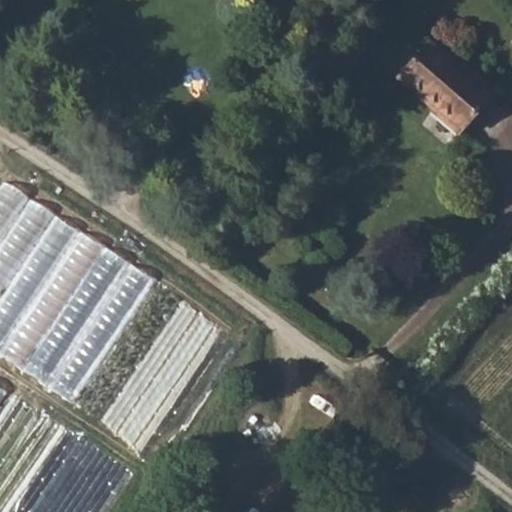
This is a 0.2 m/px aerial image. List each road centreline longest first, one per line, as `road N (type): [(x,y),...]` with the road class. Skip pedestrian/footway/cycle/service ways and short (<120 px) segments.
road 1 (unclassified): [(361,390),(83,178),(0,125)]
road 2 (track): [(511,508),(361,390)]
